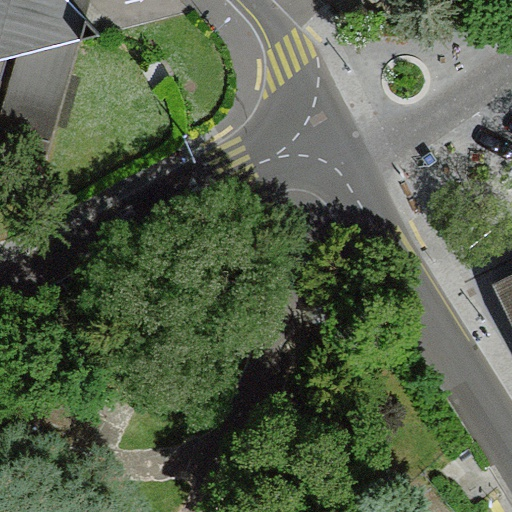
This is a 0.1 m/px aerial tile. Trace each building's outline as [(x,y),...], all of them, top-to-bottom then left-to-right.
[(24,42),(35,0),(0,0),(0,47),(13,45),(24,42)] [(88,20),(60,0),(35,0),(24,42),(84,39),(88,20)] [(60,0),(88,20),(92,0),(60,0)] [(102,34),(88,20),(84,39),(102,34)] [(84,39),(24,42),(0,119),(0,121),(54,138),(84,39)] [(0,47),(0,90),(13,45),(0,47)] [(511,283),(501,289),(511,312),(511,283)] [(0,427),(15,397),(0,389),(0,427)] [(93,425),(18,389),(15,397),(0,427),(0,437),(70,472),(93,425)]
